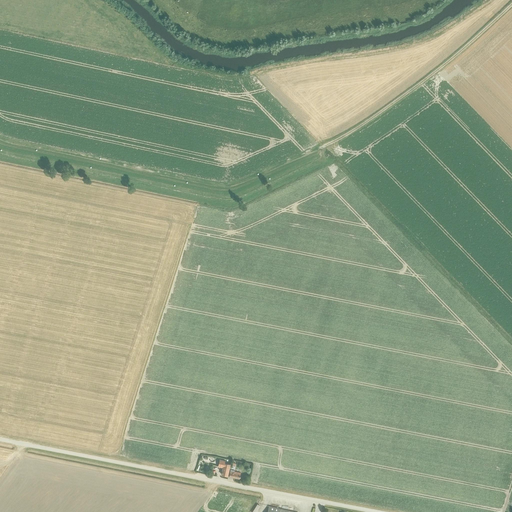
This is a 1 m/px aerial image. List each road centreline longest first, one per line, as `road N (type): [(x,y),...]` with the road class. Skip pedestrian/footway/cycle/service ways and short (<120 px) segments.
road 1 (track): [(511,4),(384,111),(325,146),(234,183),(0,138)]
road 2 (unclassified): [(371,511),(0,439)]
